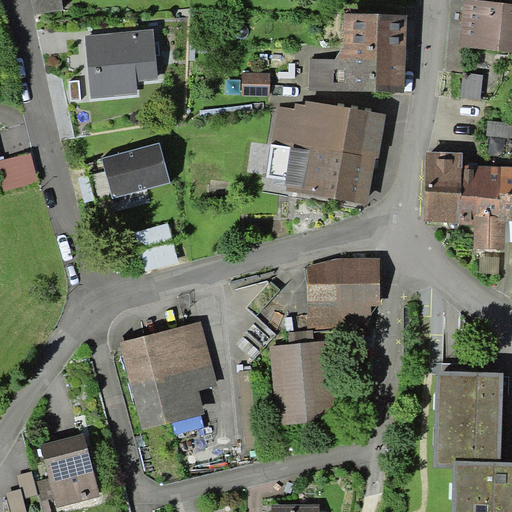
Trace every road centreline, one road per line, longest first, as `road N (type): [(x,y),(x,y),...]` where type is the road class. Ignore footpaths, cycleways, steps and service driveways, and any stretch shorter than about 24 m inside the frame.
road 1 (residential): [(401,222),(382,448),(137,505),(92,322)]
road 2 (residential): [(92,322),(12,0)]
road 3 (residential): [(401,222),(143,290),(92,322)]
road 4 (residential): [(401,222),(418,0)]
road 5 (residential): [(511,333),(422,257),(401,222)]
road 6 (residential): [(0,444),(92,322)]
